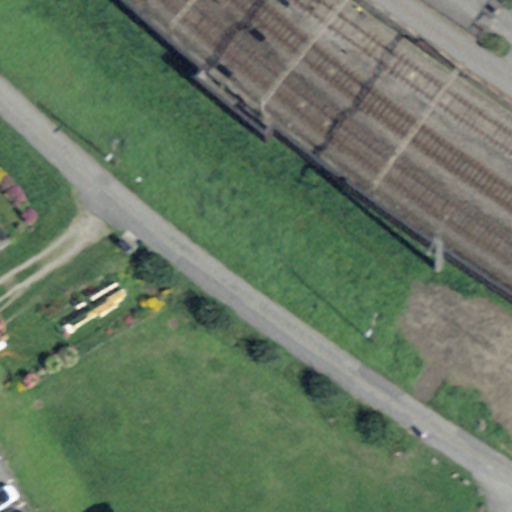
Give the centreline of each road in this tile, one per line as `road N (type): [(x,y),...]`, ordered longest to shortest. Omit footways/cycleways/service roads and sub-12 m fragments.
road 1 (residential): [(511,468),(103,192),(0,97)]
road 2 (unclassified): [(511,85),(384,0)]
